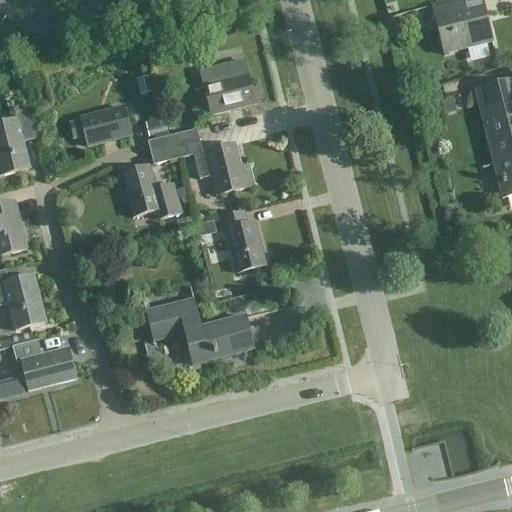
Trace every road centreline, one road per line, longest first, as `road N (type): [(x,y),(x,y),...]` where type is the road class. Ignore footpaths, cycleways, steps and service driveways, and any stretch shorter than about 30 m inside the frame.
road 1 (residential): [(124,436),(388,370),(293,0)]
road 2 (residential): [(124,436),(41,194),(128,156)]
road 3 (residential): [(0,467),(124,436)]
road 4 (unclassified): [(7,0),(24,17),(44,20),(125,0)]
